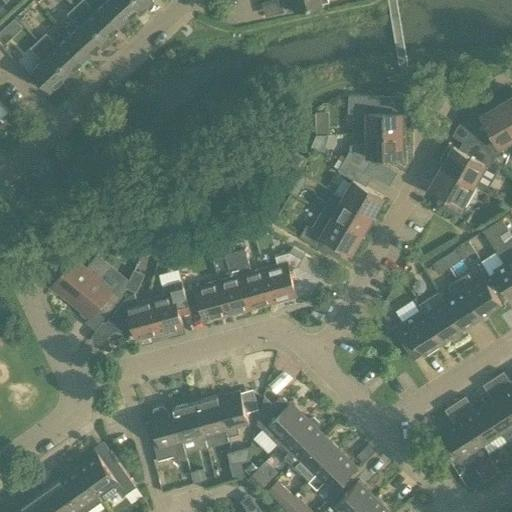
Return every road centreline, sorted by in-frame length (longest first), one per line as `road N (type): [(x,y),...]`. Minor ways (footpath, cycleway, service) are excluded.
road 1 (residential): [(317,360),(446,110),(511,75)]
road 2 (residential): [(123,371),(160,508),(237,488)]
road 3 (residential): [(123,371),(264,334),(291,338),(317,360)]
road 4 (residential): [(185,0),(59,122)]
road 5 (residential): [(0,238),(71,385)]
road 6 (residential): [(511,345),(385,428)]
